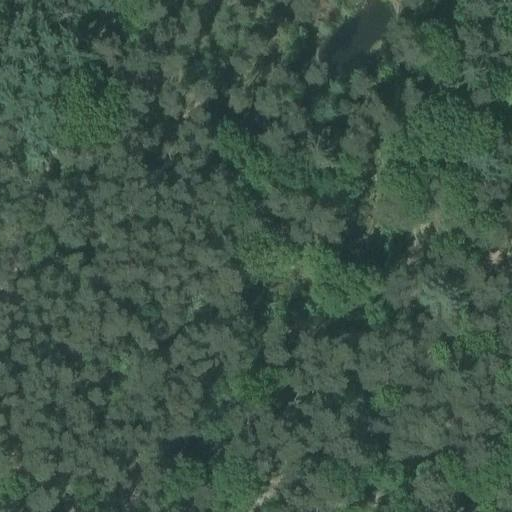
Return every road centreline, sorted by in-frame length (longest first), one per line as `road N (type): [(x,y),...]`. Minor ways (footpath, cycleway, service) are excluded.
road 1 (track): [(457,0),(418,178),(415,260),(421,315),(443,386),(494,511)]
road 2 (track): [(401,511),(0,484)]
road 3 (track): [(0,279),(107,0)]
